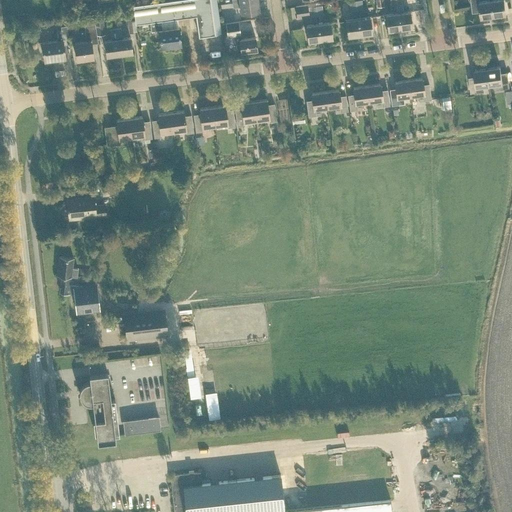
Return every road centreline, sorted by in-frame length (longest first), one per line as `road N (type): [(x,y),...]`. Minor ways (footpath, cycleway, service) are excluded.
road 1 (primary): [(51,511),(5,103)]
road 2 (unclassified): [(5,103),(283,65)]
road 3 (unknown): [(163,511),(153,467),(277,452)]
road 4 (unclassified): [(283,65),(444,44)]
